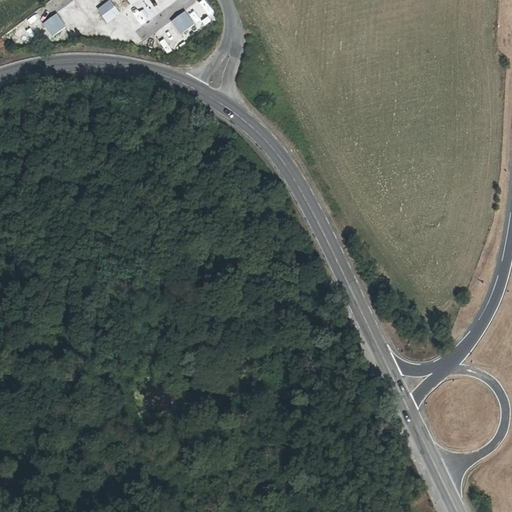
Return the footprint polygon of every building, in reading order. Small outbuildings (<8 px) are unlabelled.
[(110,0),(109,0),(98,9),(107,23),(120,14),(110,0)] [(147,0),(145,0),(129,13),(140,26),(157,12),(147,0)] [(185,12),(172,20),(182,34),(195,26),(185,12)] [(56,13),(44,22),(53,36),(66,27),(56,13)] [(114,33),(124,27),(121,21),(111,27),(114,33)] [(69,28),(71,35),(84,30),(81,23),(69,28)] [(165,51),(178,44),(171,29),(157,36),(165,51)]
